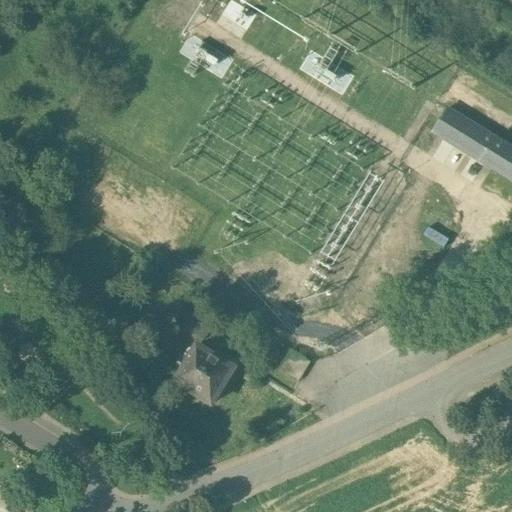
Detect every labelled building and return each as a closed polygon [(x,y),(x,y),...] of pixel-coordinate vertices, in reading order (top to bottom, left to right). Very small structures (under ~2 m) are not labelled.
[(495,139),(446,109),(433,131),(481,161),(495,139)] [(511,149),(495,139),(481,161),(511,180),(511,149)] [(233,369),(197,346),(182,371),(175,382),(211,404),(233,369)] [(311,362),(292,350),(280,370),(298,382),(311,362)] [(182,371),(164,359),(147,386),(158,392),(167,377),(175,382),(182,371)]
